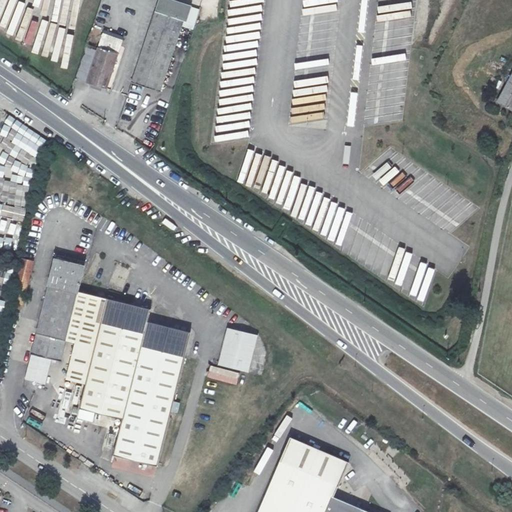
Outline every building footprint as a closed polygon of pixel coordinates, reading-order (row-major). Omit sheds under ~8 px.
[(168,0),(159,0),(155,12),(185,22),(190,7),(168,0)] [(375,120),(401,123),(416,0),(378,0),(373,50),(383,51),(375,120)] [(155,12),(131,83),(160,92),(185,22),(155,12)] [(102,35),(87,83),(107,89),(122,42),(102,35)] [(511,76),(498,103),(511,110),(511,76)] [(16,171),(20,171),(20,177),(29,177),(29,160),(17,160),(16,171)] [(67,379),(86,384),(80,409),(123,419),(114,455),(158,466),(191,333),(148,322),(151,310),(78,292),(86,262),(56,255),(32,354),(61,361),(66,340),(76,343),(67,379)] [(10,303),(23,306),(34,261),(22,258),(10,303)] [(227,328),(218,365),(249,373),(258,336),(227,328)] [(77,419),(93,422),(95,414),(79,410),(77,419)] [(369,511),(332,496),(337,486),(339,487),(349,462),(290,437),(280,462),(258,511),(369,511)]
